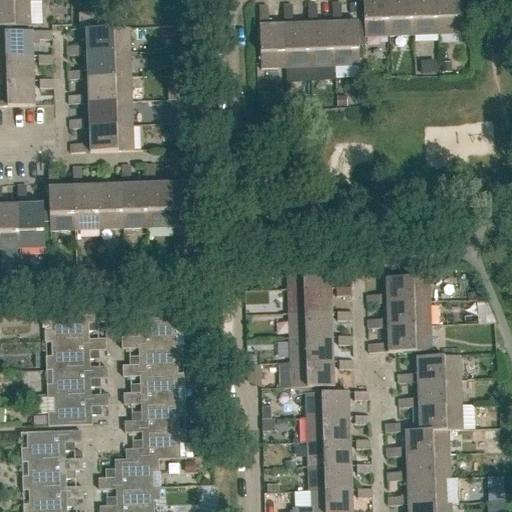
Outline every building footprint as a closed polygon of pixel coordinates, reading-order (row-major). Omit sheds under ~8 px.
[(363,0),(365,39),(389,38),(388,0),(363,0)] [(388,0),(389,38),(414,38),(412,0),(388,0)] [(412,0),(414,38),(438,37),(436,0),(412,0)] [(436,0),(438,37),(463,36),(463,17),(462,0),(436,0)] [(30,3),(0,3),(0,28),(31,28),(30,3)] [(333,19),(342,19),(341,4),(332,4),(333,19)] [(308,20),(317,20),(316,5),(307,5),(308,20)] [(284,21),(293,21),(292,6),(283,6),(284,21)] [(286,70),(284,26),(269,26),(269,21),(268,21),(267,7),(259,7),(261,71),(286,70)] [(79,31),(103,30),(103,14),(78,15),(79,31)] [(333,24),(335,68),(360,67),(358,23),(333,24)] [(310,69),(335,68),(333,24),(309,25),(310,69)] [(286,70),(310,69),(309,25),(284,26),(286,70)] [(105,31),(86,31),(87,56),(131,55),(130,30),(105,31)] [(0,59),(34,58),(33,46),(39,46),(39,41),(53,41),(52,32),(0,34),(0,59)] [(67,57),(82,56),(81,48),(67,48),(67,57)] [(88,81),(132,79),(131,55),(87,56),(88,81)] [(39,66),(53,65),(53,56),(39,57),(39,66)] [(0,83),(34,83),(34,58),(0,59),(0,83)] [(68,81),(83,81),(82,71),(67,72),(68,81)] [(89,105),(133,104),(132,79),(88,81),(89,105)] [(40,90),(54,89),(54,81),(39,81),(40,90)] [(34,83),(0,83),(0,107),(35,107),(34,83)] [(69,106),(84,105),(83,96),(68,96),(69,106)] [(90,130),(134,128),(133,104),(89,105),(90,130)] [(70,130),(84,129),(84,120),(69,121),(70,130)] [(134,128),(90,130),(91,154),(135,152),(134,128)] [(70,154),(85,154),(85,144),(70,145),(70,154)] [(180,179),(179,164),(170,165),(171,179),(180,179)] [(147,180),(155,180),(155,165),(146,166),(147,180)] [(122,181),(131,181),(130,166),(122,166),(122,181)] [(98,182),(107,182),(106,167),(97,167),(98,182)] [(73,184),(82,183),(81,169),(73,169),(73,184)] [(49,185),(58,184),(57,170),(48,170),(49,185)] [(171,185),(173,229),(198,228),(196,184),(171,185)] [(124,230),(148,229),(147,185),(122,186),(124,230)] [(148,229),(173,229),(171,185),(147,185),(148,229)] [(100,231),(124,230),(122,186),(98,187),(100,231)] [(17,187),(18,202),(18,207),(20,251),(45,250),(43,206),(27,207),(26,187),(17,187)] [(75,232),(100,231),(98,187),(73,188),(75,232)] [(50,233),(75,232),(73,188),(48,189),(50,233)] [(0,251),(20,251),(18,207),(0,207),(0,251)] [(187,261),(188,277),(203,276),(202,261),(187,261)] [(94,262),(71,264),(72,278),(95,277),(94,262)] [(336,274),(350,273),(350,272),(350,264),(335,265),(336,274)] [(287,292),(331,291),(330,265),(286,267),(287,292)] [(386,305),(431,303),(430,279),(385,280),(386,305)] [(336,298),(351,298),(351,289),(336,289),(336,298)] [(288,317),(331,315),(331,291),(287,292),(288,317)] [(366,306),(381,306),(381,296),(366,297),(366,306)] [(387,329),(432,328),(431,303),(386,305),(387,329)] [(88,342),(87,333),(93,333),(93,328),(98,328),(98,324),(105,324),(105,322),(105,313),(50,315),(51,330),(45,331),(45,344),(51,344),(88,342)] [(337,322),(352,321),(352,313),(337,313),(337,322)] [(289,341),(332,339),(331,315),(288,317),(289,341)] [(176,348),(175,333),(182,333),(181,319),(137,321),(137,331),(133,331),(133,335),(128,336),(128,339),(121,340),(122,351),(140,350),(176,348)] [(367,331),(382,330),(382,321),(367,322),(367,331)] [(432,328),(387,329),(388,354),(433,352),(432,328)] [(338,347),(353,346),(353,337),(338,337),(338,347)] [(290,365),(333,364),(332,339),(289,341),(290,365)] [(89,370),(88,361),(94,361),(94,356),(99,356),(99,352),(106,352),(106,341),(88,342),(51,344),(52,359),(46,359),(46,372),(53,372),(53,371),(89,370)] [(368,355),(383,354),(383,345),(368,346),(368,355)] [(176,376),(176,375),(176,361),(182,361),(182,347),(176,348),(140,350),(140,358),(134,359),(134,363),(129,363),(129,367),(122,367),(123,379),(141,378),(176,376)] [(417,384),(461,382),(460,358),(416,359),(417,384)] [(339,371),(354,370),(354,362),(339,362),(339,371)] [(333,364),(290,365),(291,389),(334,388),(333,364)] [(90,398),(90,397),(90,389),(95,389),(95,384),(100,384),(100,380),(107,380),(107,369),(89,370),(53,371),(53,372),(53,387),(47,387),(47,400),(54,400),(54,399),(90,398)] [(177,404),(177,403),(177,389),(183,389),(183,375),(176,375),(176,376),(141,378),(141,387),(135,387),(136,391),(130,392),(130,395),(123,395),(124,407),(142,406),(142,405),(177,404)] [(397,385),(412,385),(411,376),(397,376),(397,385)] [(418,408),(462,407),(461,382),(417,384),(418,408)] [(354,402),(369,401),(369,393),(354,393),(354,402)] [(305,421),(350,419),(349,394),(304,395),(305,421)] [(47,400),(38,400),(38,415),(48,415),(49,428),(92,427),(92,417),(96,417),(96,412),(101,412),(101,408),(108,408),(108,397),(90,397),(90,398),(54,399),(54,400),(47,400)] [(398,409),(412,409),(412,400),(398,400),(398,409)] [(179,432),(179,431),(178,417),(184,417),(184,403),(177,403),(177,404),(142,405),(142,406),(142,415),(136,415),(136,420),(131,420),(131,424),(124,424),(125,435),(143,434),(143,433),(179,432)] [(449,432),(463,432),(462,407),(418,408),(419,432),(418,433),(449,432)] [(355,426),(370,426),(370,418),(355,418),(355,426)] [(306,445),(351,443),(350,419),(305,421),(306,445)] [(385,434),(386,434),(400,434),(399,425),(384,425),(385,434)] [(158,461),(158,462),(180,461),(179,445),(185,445),(185,431),(179,431),(179,432),(143,433),(143,434),(143,443),(137,443),(137,447),(132,448),(132,451),(125,452),(126,462),(158,461)] [(450,456),(449,432),(418,433),(419,432),(405,433),(406,458),(450,456)] [(64,462),(63,453),(69,453),(69,448),(75,448),(74,444),(81,444),(81,433),(27,435),(27,451),(21,451),(22,464),(28,464),(64,462)] [(356,451),(370,450),(370,442),(356,442),(356,451)] [(307,469),(351,468),(351,443),(306,445),(307,469)] [(385,458),(400,458),(400,449),(385,450),(385,458)] [(407,482),(451,480),(450,456),(406,458),(407,482)] [(65,490),(64,481),(70,481),(70,476),(75,476),(75,472),(82,472),(82,461),(64,462),(28,464),(28,479),(22,479),(23,492),(28,492),(65,490)] [(158,474),(158,462),(158,461),(126,462),(114,462),(114,472),(110,472),(110,476),(105,477),(105,480),(98,481),(99,492),(117,491),(117,490),(153,489),(152,474),(158,474)] [(357,475),(371,475),(371,466),(357,466),(357,475)] [(308,494),(352,492),(351,468),(307,469),(308,494)] [(387,483),(401,482),(401,473),(386,474),(387,483)] [(387,507),(402,507),(408,507),(408,506),(451,505),(451,480),(407,482),(407,498),(387,498),(387,507)] [(65,511),(65,509),(71,509),(71,504),(76,504),(76,501),(83,500),(83,489),(65,490),(28,492),(29,507),(23,507),(23,511),(65,511)] [(117,490),(117,491),(117,499),(111,500),(112,504),(106,504),(106,508),(99,508),(99,511),(153,511),(153,502),(159,502),(159,489),(153,489),(117,490)] [(358,499),(372,499),(372,490),(358,491),(358,499)] [(353,511),(352,492),(308,494),(294,494),(294,510),(292,510),(291,511),(353,511)]
